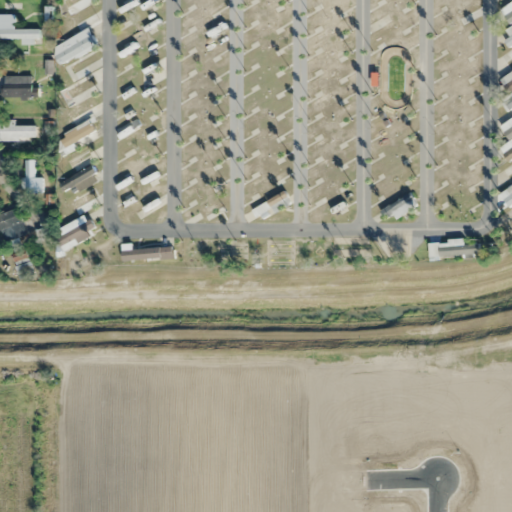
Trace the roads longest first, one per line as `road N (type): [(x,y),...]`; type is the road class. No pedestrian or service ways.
road 1 (residential): [(105,223),(485,226)]
road 2 (residential): [(362,0),(364,230)]
road 3 (residential): [(171,229),(169,0)]
road 4 (residential): [(297,229),(296,0)]
road 5 (residential): [(232,0),(232,229)]
road 6 (residential): [(424,0),(424,229)]
road 7 (residential): [(485,226),(487,0)]
road 8 (residential): [(107,0),(105,223)]
